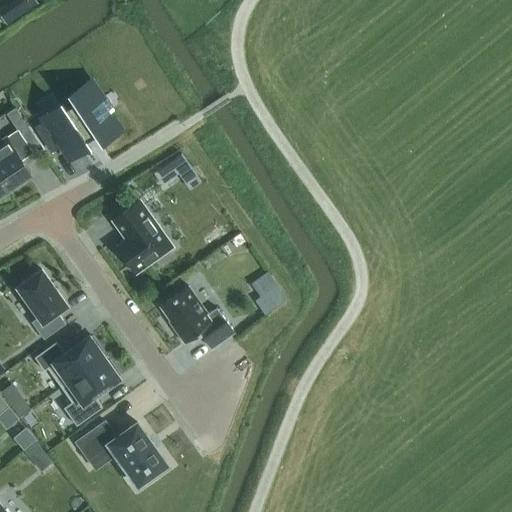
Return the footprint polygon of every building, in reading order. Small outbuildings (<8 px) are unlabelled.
[(36,0),(10,0),(0,7),(0,13),(7,24),(38,3),(36,0)] [(46,120),(36,126),(52,150),(62,143),(70,156),(89,144),(86,140),(95,135),(99,141),(121,127),(110,110),(114,108),(105,96),(102,98),(91,81),(69,96),(73,102),(65,108),(62,105),(44,117),(46,120)] [(18,130),(0,141),(0,175),(9,190),(22,181),(20,179),(30,172),(22,159),(32,152),(30,149),(39,143),(27,124),(18,130)] [(166,188),(184,177),(193,192),(206,185),(189,156),(158,174),(166,188)] [(0,195),(9,190),(0,175),(0,195)] [(139,200),(113,219),(123,233),(125,232),(129,237),(117,245),(136,271),(172,246),(139,200)] [(67,304),(41,268),(17,286),(38,316),(32,321),(44,338),(65,323),(57,312),(67,304)] [(217,307),(207,314),(188,287),(189,286),(188,285),(160,305),(185,340),(183,341),(184,342),(201,330),(205,335),(203,336),(211,348),(234,331),(217,307)] [(277,285),(256,299),(266,314),(287,299),(277,285)] [(103,349),(93,335),(90,337),(89,335),(65,353),(56,341),(34,356),(44,370),(47,367),(61,386),(104,356),(100,351),(103,349)] [(117,375),(120,373),(110,359),(107,361),(104,356),(61,386),(71,401),(64,407),(76,425),(103,406),(94,394),(119,377),(117,375)] [(23,397),(12,405),(20,415),(31,407),(23,397)] [(9,405),(0,412),(0,420),(7,428),(19,418),(9,405)] [(105,421),(76,442),(88,458),(108,444),(138,485),(167,464),(157,449),(158,448),(156,446),(155,447),(150,440),(151,439),(149,437),(148,438),(137,422),(117,437),(105,421)] [(39,446),(32,453),(48,471),(55,464),(39,446)]
